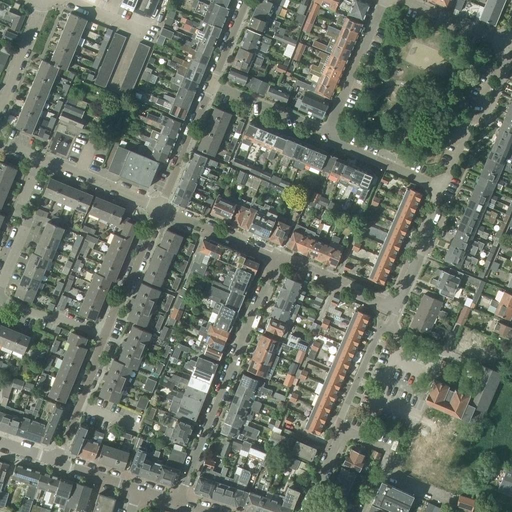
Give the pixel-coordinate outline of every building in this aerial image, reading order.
[(145,17),(147,15),(152,0),(122,0),(120,7),(145,17)] [(194,0),(193,0),(191,4),(226,18),(229,10),(225,8),(211,2),(209,6),(201,3),(194,0)] [(206,0),(211,2),(225,8),(228,0),(206,0)] [(264,0),(259,0),(256,7),(271,13),(271,14),(279,17),(282,7),(264,0)] [(311,0),(311,1),(312,2),(311,3),(316,5),(316,4),(320,6),(325,7),(328,9),(335,12),(337,6),(337,7),(339,1),(339,0),(311,0)] [(347,0),(339,0),(339,1),(367,14),(370,5),(366,3),(367,0),(360,0),(360,1),(358,0),(348,0),(347,0)] [(458,0),(454,9),(460,12),(464,2),(460,0),(458,0)] [(503,3),(496,0),(487,0),(484,8),(499,14),(503,3)] [(339,1),(337,7),(349,12),(348,16),(363,22),(367,14),(339,1)] [(309,7),(307,12),(309,13),(316,16),(320,6),(316,4),(316,5),(311,3),(309,7)] [(191,4),(190,7),(196,9),(194,12),(204,16),(204,18),(203,20),(201,19),(200,20),(201,21),(202,21),(206,23),(221,29),(223,26),(226,18),(191,4)] [(296,13),(303,16),(307,6),(300,4),(296,13)] [(499,14),(484,8),(480,6),(475,17),(480,19),(480,20),(494,25),(499,14)] [(256,7),(253,16),(273,25),(278,27),(280,24),(275,21),(269,19),(271,14),(271,13),(256,7)] [(8,16),(15,18),(10,29),(16,32),(23,15),(10,10),(8,16)] [(167,17),(173,20),(176,13),(170,11),(167,17)] [(296,13),(298,14),(294,22),(302,25),(305,17),(303,16),(296,13)] [(309,13),(306,22),(313,25),(316,16),(309,13)] [(68,22),(84,29),(87,20),(71,14),(68,22)] [(339,15),(335,24),(342,27),(358,33),(362,25),(339,15)] [(253,16),(249,26),(264,32),(266,27),(271,29),(273,25),(253,16)] [(173,20),(167,17),(165,24),(171,26),(173,20)] [(187,19),(185,24),(192,27),(218,38),(221,29),(206,23),(202,21),(201,21),(200,20),(199,24),(193,22),(187,19)] [(84,29),(68,22),(64,30),(81,37),(84,29)] [(185,24),(183,29),(190,32),(194,33),(192,38),(193,39),(199,41),(214,47),(218,38),(192,27),(185,24)] [(329,27),(327,31),(354,43),(358,33),(342,27),(340,32),(329,27)] [(160,35),(171,40),(174,33),(163,28),(160,35)] [(108,29),(105,38),(109,40),(113,31),(108,29)] [(81,37),(64,30),(61,38),(77,45),(81,37)] [(271,40),(247,30),(243,39),(268,49),(271,40)] [(14,44),(18,36),(6,31),(3,40),(14,44)] [(327,31),(325,35),(331,38),(329,42),(350,51),(354,43),(327,31)] [(126,38),(115,33),(112,39),(124,43),(126,38)] [(281,42),(283,36),(275,33),(272,38),(281,42)] [(283,36),(281,42),(295,47),(297,42),(284,36),(283,36)] [(77,45),(61,38),(58,47),(74,53),(77,45)] [(105,38),(101,46),(106,48),(109,40),(105,38)] [(110,45),(121,49),(124,43),(112,39),(110,45)] [(184,45),(210,56),(214,47),(199,41),(193,39),(192,42),(186,40),(184,45)] [(268,49),(243,39),(240,47),(255,54),(257,49),(266,53),(268,49)] [(313,42),(312,45),(319,49),(346,60),(350,51),(329,42),(327,47),(316,42),(315,43),(313,42)] [(151,48),(139,43),(137,49),(148,53),(151,48)] [(180,43),(177,48),(187,52),(193,54),(191,59),(206,65),(210,56),(184,45),(180,43)] [(302,55),(306,46),(299,43),(295,52),(296,53),(295,54),(301,57),(302,55)] [(108,50),(119,55),(121,49),(110,45),(108,50)] [(101,46),(98,54),(103,56),(106,48),(101,46)] [(54,55),(70,62),(74,53),(58,47),(54,55)] [(240,47),(236,57),(260,67),(263,58),(254,55),(255,54),(240,47)] [(148,53),(137,49),(135,55),(146,59),(148,53)] [(106,56),(117,60),(119,55),(108,50),(106,56)] [(317,57),(321,58),(320,62),(342,71),(345,62),(319,51),(317,57)] [(0,72),(1,73),(4,65),(8,55),(0,52),(0,72)] [(151,58),(151,57),(149,62),(153,64),(157,55),(153,53),(151,58)] [(98,54),(94,63),(99,65),(103,56),(98,54)] [(54,55),(51,63),(59,67),(67,70),(70,62),(54,55)] [(146,59),(135,55),(132,60),(144,65),(146,59)] [(103,62),(115,66),(117,60),(106,56),(103,62)] [(172,61),(203,74),(206,65),(191,59),(186,57),(184,61),(180,60),(174,57),(172,61)] [(232,66),(247,72),(249,67),(264,74),(266,69),(260,67),(236,57),(232,66)] [(51,63),(43,60),(39,68),(55,75),(59,67),(51,63)] [(130,66),(141,71),(144,65),(132,60),(130,66)] [(169,60),(167,65),(174,68),(173,69),(177,70),(177,71),(176,74),(184,77),(199,84),(203,74),(172,61),(169,60)] [(101,67),(112,72),(115,66),(103,62),(101,67)] [(318,67),(312,65),(311,69),(337,81),(342,71),(320,62),(318,67)] [(278,64),(275,71),(284,75),(287,68),(278,64)] [(141,71),(130,66),(128,72),(139,76),(141,71)] [(99,73),(110,77),(112,72),(101,67),(99,73)] [(36,77),(52,84),(55,75),(39,68),(36,77)] [(243,86),(250,88),(249,90),(264,95),(269,85),(231,69),(227,79),(243,86)] [(318,78),(316,83),(334,90),(337,81),(311,69),(309,74),(318,78)] [(125,77),(137,82),(139,76),(128,72),(125,77)] [(151,75),(144,72),(142,79),(149,82),(153,75),(151,74),(151,75)] [(97,79),(108,83),(110,77),(99,73),(97,79)] [(172,78),(170,82),(172,83),(195,93),(199,84),(184,77),(176,74),(174,79),(172,78)] [(32,85),(49,92),(52,84),(36,77),(32,85)] [(123,83),(134,88),(137,82),(125,77),(123,83)] [(94,84),(106,89),(108,83),(97,79),(94,84)] [(297,81),(296,85),(329,99),(334,90),(316,83),(312,81),(310,86),(297,81)] [(121,89),(132,93),(134,88),(123,83),(121,89)] [(171,85),(170,88),(172,89),(178,91),(176,95),(191,102),(195,93),(172,83),(171,85)] [(286,91),(288,87),(280,84),(278,88),(276,87),(274,86),(272,85),(271,87),(270,87),(266,96),(286,104),(290,93),(286,91)] [(49,92),(32,85),(29,94),(45,100),(49,92)] [(118,94),(130,99),(132,93),(121,89),(118,94)] [(75,91),(72,97),(78,99),(80,93),(75,91)] [(25,102),(42,109),(45,100),(29,94),(25,102)] [(322,118),(328,104),(305,94),(299,109),(319,118),(322,118)] [(162,100),(188,111),(191,102),(176,95),(175,99),(164,95),(162,100)] [(70,96),(67,104),(76,108),(79,100),(78,99),(72,97),(70,96)] [(158,98),(156,103),(163,106),(165,107),(170,109),(169,114),(184,120),(188,111),(162,100),(158,98)] [(22,111),(38,117),(42,109),(25,102),(22,111)] [(67,104),(64,112),(73,115),(82,119),(85,112),(76,108),(67,104)] [(211,116),(228,124),(232,115),(215,108),(211,116)] [(18,119),(34,126),(38,117),(22,111),(18,119)] [(64,112),(60,120),(81,128),(85,120),(82,119),(73,115),(64,112)] [(146,118),(179,132),(182,124),(166,117),(163,116),(161,115),(159,118),(148,113),(146,118)] [(137,114),(135,118),(156,127),(156,128),(161,130),(160,134),(175,140),(179,132),(146,118),(137,114)] [(237,123),(239,116),(232,114),(230,121),(237,123)] [(511,116),(506,114),(502,121),(511,125),(511,116)] [(208,125),(225,132),(228,124),(211,116),(208,125)] [(15,128),(31,134),(34,126),(18,119),(15,128)] [(511,125),(502,121),(499,129),(511,134),(511,125)] [(242,142),(241,143),(250,146),(252,143),(259,126),(250,122),(243,139),(242,142)] [(204,133),(221,140),(225,132),(208,125),(204,133)] [(259,126),(252,143),(262,147),(269,130),(259,126)] [(511,134),(499,129),(496,136),(511,143),(511,134)] [(269,130),(262,147),(266,149),(263,157),(268,160),(278,134),(269,130)] [(69,155),(73,136),(60,133),(57,143),(53,142),(51,151),(69,155)] [(201,142),(217,149),(221,140),(204,133),(201,142)] [(151,139),(172,148),(175,140),(160,134),(158,138),(153,135),(151,139)] [(278,134),(268,160),(272,161),(276,153),(280,155),(287,138),(278,134)] [(143,135),(142,139),(150,142),(149,143),(148,146),(169,155),(172,148),(151,139),(143,135)] [(287,138),(280,155),(285,157),(282,165),(283,165),(280,171),(284,172),(290,159),(298,141),(288,136),(287,138)] [(511,143),(496,136),(493,144),(511,151),(511,143)] [(298,141),(290,159),(295,161),(293,166),(298,169),(308,145),(298,141)] [(197,150),(214,157),(217,149),(201,142),(197,150)] [(511,151),(493,144),(490,151),(511,160),(511,159),(511,151)] [(308,145),(298,169),(303,171),(305,166),(305,165),(310,167),(318,149),(308,145)] [(108,171),(119,176),(148,188),(158,163),(129,151),(118,146),(108,171)] [(139,148),(137,152),(159,161),(165,164),(169,155),(148,146),(146,151),(139,148)] [(318,149),(310,167),(320,171),(327,154),(327,155),(328,153),(318,149)] [(490,151),(487,159),(509,169),(509,168),(511,165),(510,164),(511,162),(511,160),(490,151)] [(192,152),(189,160),(201,166),(210,169),(211,166),(216,168),(218,163),(192,152)] [(327,154),(320,171),(325,174),(329,175),(336,159),(327,155),(327,154)] [(233,163),(232,165),(241,169),(244,162),(242,161),(235,158),(233,163)] [(336,159),(329,175),(339,179),(346,163),(336,159)] [(487,159),(483,167),(499,173),(501,170),(507,172),(511,174),(511,169),(509,168),(509,169),(487,159)] [(189,160),(185,169),(206,178),(221,184),(223,179),(208,173),(210,169),(201,166),(189,160)] [(244,162),(241,169),(250,173),(250,172),(251,172),(253,166),(244,162)] [(0,226),(4,216),(0,214),(0,211),(18,167),(7,163),(5,165),(0,163),(0,226)] [(346,163),(339,179),(348,183),(355,167),(346,163)] [(253,166),(251,172),(260,176),(262,171),(263,170),(253,166)] [(348,183),(343,197),(347,199),(353,187),(357,189),(365,171),(355,167),(348,183)] [(202,186),(206,178),(185,169),(182,177),(197,183),(202,186)] [(479,177),(502,186),(505,187),(506,184),(497,180),(498,176),(483,169),(479,177)] [(240,171),(235,182),(244,186),(249,175),(240,171)] [(260,176),(260,177),(269,181),(272,175),(270,174),(263,171),(262,171),(260,176)] [(357,189),(355,194),(360,196),(359,199),(364,201),(368,191),(369,191),(375,175),(372,174),(365,171),(357,189)] [(249,175),(244,186),(245,185),(257,190),(259,185),(261,180),(249,175)] [(272,175),(269,181),(279,186),(281,180),(281,179),(272,175)] [(208,198),(210,193),(195,187),(197,183),(182,177),(179,185),(206,197),(208,198)] [(502,186),(479,177),(476,184),(492,191),(493,187),(500,190),(502,186)] [(50,179),(43,195),(54,200),(61,183),(50,179)] [(281,180),(279,186),(289,190),(291,184),(281,180)] [(64,204),(71,188),(61,183),(54,200),(64,204)] [(267,188),(264,193),(267,194),(269,189),(276,192),(278,187),(269,183),(267,188)] [(291,184),(289,190),(299,194),(301,188),(291,184)] [(492,191),(476,184),(473,192),(495,202),(497,198),(490,195),(492,191)] [(190,200),(192,197),(212,205),(214,200),(208,198),(206,197),(179,185),(175,193),(190,200)] [(278,187),(276,192),(286,196),(288,191),(278,187)] [(71,188),(64,204),(75,208),(82,192),(71,188)] [(301,188),(299,194),(308,198),(311,192),(301,188)] [(422,195),(407,188),(402,200),(417,206),(422,195)] [(86,213),(92,196),(82,192),(75,208),(86,213)] [(495,202),(473,192),(469,199),(485,206),(487,203),(494,205),(495,202)] [(171,202),(203,215),(207,217),(211,209),(190,200),(175,193),(171,202)] [(314,193),(311,201),(317,204),(321,196),(314,193)] [(97,194),(89,213),(98,217),(106,198),(97,194)] [(217,197),(210,213),(219,217),(226,201),(217,197)] [(219,217),(223,219),(223,220),(228,222),(228,221),(229,221),(237,201),(227,197),(226,201),(219,217)] [(245,219),(244,219),(240,227),(248,231),(259,205),(254,203),(256,198),(254,197),(251,204),(248,211),(248,212),(245,219)] [(295,212),(291,220),(297,223),(305,204),(307,200),(300,197),(294,212),(295,212)] [(321,197),(318,204),(326,207),(329,200),(321,197)] [(106,198),(98,217),(108,221),(116,202),(106,198)] [(237,201),(229,221),(229,222),(240,227),(244,219),(245,219),(248,212),(248,211),(251,204),(238,199),(237,201)] [(469,199),(466,207),(495,219),(497,214),(491,212),(490,213),(484,210),(485,206),(469,199)] [(307,200),(305,204),(315,209),(324,212),(326,207),(318,204),(317,204),(311,201),(308,200),(307,200)] [(402,200),(400,205),(397,211),(412,217),(417,206),(402,200)] [(326,210),(335,213),(338,204),(330,201),(326,210)] [(116,202),(108,221),(118,225),(122,215),(124,209),(118,206),(120,203),(116,202)] [(264,207),(259,205),(248,231),(258,235),(269,210),(270,207),(269,206),(265,205),(264,207)] [(480,217),(487,220),(486,222),(493,225),(495,219),(466,207),(463,215),(479,221),(480,217)] [(35,215),(42,217),(46,219),(48,213),(38,209),(35,215)] [(278,214),(269,210),(258,235),(267,239),(269,234),(271,229),(278,214)] [(412,217),(397,211),(392,222),(407,229),(412,217)] [(56,223),(59,218),(53,215),(50,221),(56,223)] [(117,227),(123,230),(120,237),(134,242),(136,238),(132,236),(138,222),(122,215),(118,225),(117,227)] [(463,215),(460,223),(482,232),(484,228),(477,225),(479,221),(463,215)] [(269,234),(270,235),(268,239),(283,246),(291,227),(284,224),(286,220),(278,217),(273,229),(271,229),(269,234)] [(365,218),(362,217),(360,222),(369,226),(371,222),(365,219),(365,218)] [(59,218),(56,223),(63,226),(65,220),(59,218)] [(303,235),(296,251),(306,255),(320,223),(316,221),(309,238),(303,235)] [(369,226),(360,222),(358,227),(367,230),(369,226)] [(407,229),(392,222),(387,234),(402,240),(407,229)] [(47,223),(45,229),(43,233),(59,240),(64,229),(47,223)] [(324,225),(320,223),(306,255),(316,259),(323,243),(317,241),(324,225)] [(474,233),(480,236),(480,237),(486,240),(488,234),(482,232),(460,223),(456,230),(472,237),(474,233)] [(72,229),(72,230),(78,232),(80,227),(74,224),(72,229)] [(306,229),(296,225),(287,247),(296,251),(303,235),(306,229)] [(494,237),(495,238),(499,240),(503,232),(499,230),(498,229),(494,237)] [(163,238),(179,245),(182,237),(166,230),(163,238)] [(476,247),(478,248),(481,249),(484,244),(477,242),(477,243),(471,240),(472,237),(456,230),(453,238),(476,247)] [(43,233),(42,236),(39,244),(55,250),(59,240),(43,233)] [(402,240),(387,234),(383,245),(397,251),(402,240)] [(134,242),(120,237),(115,235),(110,245),(129,252),(134,242)] [(329,246),(323,243),(316,259),(326,263),(337,237),(333,236),(329,246)] [(340,239),(337,237),(326,263),(335,268),(344,247),(338,245),(340,239)] [(159,247),(176,254),(179,245),(163,238),(159,247)] [(450,245),(466,252),(474,256),(478,248),(476,247),(453,238),(450,245)] [(203,241),(199,251),(211,257),(213,257),(219,244),(210,240),(209,243),(203,241)] [(499,248),(497,254),(502,256),(504,251),(505,251),(507,246),(501,243),(499,248)] [(39,244),(36,250),(34,254),(51,261),(55,250),(39,244)] [(219,244),(213,257),(227,263),(233,250),(219,244)] [(106,255),(125,262),(129,252),(110,245),(106,255)] [(378,256),(392,262),(397,251),(383,245),(378,256)] [(447,253),(454,256),(469,262),(475,264),(477,259),(471,257),(470,258),(464,255),(466,252),(450,245),(447,253)] [(73,246),(69,257),(74,259),(78,248),(73,246)] [(176,254),(159,247),(157,246),(153,254),(170,261),(173,253),(175,254),(176,254)] [(233,250),(227,263),(237,268),(241,269),(246,255),(233,250)] [(199,251),(194,261),(202,264),(207,267),(211,257),(199,251)] [(32,253),(32,255),(28,263),(45,270),(49,261),(50,261),(51,261),(34,254),(32,253)] [(447,253),(443,260),(459,267),(461,263),(468,266),(469,262),(454,256),(447,253)] [(150,263),(166,270),(170,261),(153,254),(150,263)] [(102,264),(121,272),(125,262),(106,255),(102,264)] [(246,255),(241,269),(254,275),(255,275),(260,264),(254,262),(255,259),(246,255)] [(373,267),(387,274),(392,262),(378,256),(373,267)] [(64,266),(70,269),(72,263),(67,260),(64,266)] [(194,261),(190,272),(194,274),(203,277),(207,267),(202,264),(194,261)] [(28,263),(26,269),(23,275),(40,281),(45,270),(28,263)] [(146,271),(163,278),(166,270),(150,263),(146,271)] [(98,274),(117,282),(121,272),(102,264),(98,274)] [(70,269),(64,266),(62,273),(67,275),(70,269)] [(368,279),(383,285),(387,274),(373,267),(368,279)] [(483,268),(481,267),(477,276),(483,279),(487,269),(483,268)] [(229,271),(227,275),(250,284),(254,275),(241,269),(237,268),(235,273),(229,271)] [(435,275),(440,276),(438,279),(458,287),(464,274),(450,268),(448,273),(442,271),(438,269),(435,275)] [(143,280),(159,287),(163,278),(146,271),(143,280)] [(190,272),(183,288),(187,290),(194,274),(190,272)] [(117,282),(98,274),(95,273),(91,284),(109,291),(113,281),(117,283),(117,282)] [(23,275),(23,276),(19,285),(40,294),(42,290),(37,288),(40,281),(23,275)] [(66,285),(71,287),(75,277),(70,275),(66,285)] [(228,276),(226,281),(231,283),(229,288),(245,295),(250,284),(227,275),(227,276),(228,276)] [(481,281),(470,276),(467,282),(479,287),(481,281)] [(286,277),(282,287),(298,294),(304,296),(305,293),(300,290),(302,284),(286,277)] [(435,286),(441,289),(439,294),(453,300),(458,287),(438,279),(438,281),(433,279),(431,284),(435,286)] [(481,281),(479,287),(476,295),(480,296),(486,283),(481,281)] [(56,288),(61,290),(64,284),(58,282),(56,288)] [(213,282),(207,298),(216,302),(222,304),(239,311),(245,295),(229,288),(213,282)] [(160,291),(141,283),(137,292),(156,300),(160,291)] [(172,288),(168,287),(167,290),(175,294),(178,285),(174,283),(172,288)] [(87,293),(105,301),(109,291),(91,284),(87,293)] [(19,285),(16,292),(14,296),(31,303),(34,296),(38,297),(40,294),(19,285)] [(282,287),(278,296),(294,303),(296,299),(302,301),(302,300),(304,296),(298,294),(282,287)] [(61,290),(56,288),(53,294),(59,297),(61,290)] [(183,288),(180,296),(184,298),(187,300),(191,291),(187,290),(183,288)] [(511,294),(505,291),(500,303),(511,308),(511,294)] [(135,299),(132,298),(131,300),(153,309),(156,300),(137,292),(135,299)] [(105,301),(87,293),(82,303),(101,311),(105,301)] [(315,301),(321,304),(324,296),(318,294),(315,301)] [(68,297),(62,295),(57,309),(62,311),(68,297)] [(165,304),(170,306),(174,297),(169,295),(165,304)] [(334,295),(330,305),(336,307),(338,303),(340,297),(334,295)] [(442,303),(423,295),(418,306),(445,318),(447,313),(441,311),(440,311),(439,311),(442,303)] [(472,303),(469,308),(474,310),(480,296),(476,295),(472,303)] [(278,296),(274,306),(296,315),(300,306),(294,303),(278,296)] [(187,301),(178,298),(174,308),(183,311),(187,301)] [(467,298),(464,305),(469,307),(472,300),(467,298)] [(131,300),(130,303),(133,304),(130,310),(149,318),(153,309),(131,300)] [(321,304),(315,301),(312,307),(319,310),(321,304)] [(491,301),(489,305),(497,309),(495,313),(510,320),(511,314),(511,308),(500,303),(499,304),(491,301)] [(214,308),(212,312),(213,312),(213,313),(234,321),(236,317),(237,317),(239,313),(238,313),(239,311),(222,304),(216,302),(213,308),(214,308)] [(101,311),(82,303),(78,313),(97,321),(101,311)] [(274,306),(270,315),(272,316),(291,324),(292,325),(296,315),(274,306)] [(329,306),(327,312),(333,314),(333,315),(339,318),(341,313),(337,312),(338,310),(335,309),(335,308),(329,306)] [(445,318),(418,306),(413,318),(432,326),(436,316),(438,317),(438,318),(444,320),(445,318)] [(464,326),(466,321),(471,309),(464,307),(457,323),(464,326)] [(174,308),(171,317),(176,320),(179,321),(182,312),(179,310),(178,310),(174,308)] [(126,319),(145,327),(149,318),(130,310),(126,319)] [(370,316),(355,310),(350,321),(365,328),(370,316)] [(213,313),(209,322),(214,325),(213,325),(214,325),(230,331),(230,330),(231,331),(233,326),(232,326),(234,321),(213,313)] [(309,314),(307,320),(313,322),(316,316),(309,314)] [(267,325),(265,330),(285,338),(291,324),(272,316),(271,318),(270,319),(268,320),(266,323),(267,325)] [(167,327),(166,327),(172,330),(176,320),(171,317),(170,317),(167,327)] [(432,326),(413,318),(409,327),(436,338),(438,334),(432,332),(432,333),(430,332),(432,326)] [(365,328),(350,321),(345,333),(360,339),(365,328)] [(162,324),(157,322),(153,331),(158,333),(162,324)] [(202,326),(200,330),(226,341),(230,331),(214,325),(213,325),(214,325),(209,322),(206,328),(202,326)] [(511,328),(497,322),(493,331),(510,338),(511,334),(511,328)] [(317,324),(313,333),(318,335),(321,327),(326,330),(328,326),(322,323),(321,325),(317,324)] [(0,325),(0,345),(2,346),(9,329),(3,327),(0,325)] [(151,334),(133,326),(129,335),(148,343),(151,334)] [(164,326),(159,339),(167,342),(170,334),(179,338),(181,333),(172,330),(166,327),(167,327),(164,326)] [(2,346),(1,349),(11,353),(12,350),(19,333),(9,329),(2,346)] [(200,330),(198,334),(203,336),(201,342),(223,351),(222,350),(226,341),(200,330)] [(67,341),(70,342),(86,349),(87,346),(84,345),(87,339),(71,332),(67,341)] [(19,333),(12,350),(23,354),(29,338),(23,335),(19,333)] [(360,339),(345,333),(340,345),(355,351),(360,339)] [(125,344),(147,353),(148,349),(146,348),(148,343),(129,335),(125,344)] [(286,345),(262,335),(260,341),(259,341),(257,344),(258,345),(258,346),(274,353),(279,355),(281,348),(288,351),(290,347),(290,346),(286,345)] [(290,347),(305,353),(307,348),(308,345),(309,342),(290,335),(286,345),(290,346),(290,347)] [(86,349),(70,342),(66,352),(86,359),(87,356),(84,355),(86,349)] [(193,345),(192,349),(219,361),(223,351),(201,342),(199,347),(193,345)] [(121,353),(140,361),(142,356),(145,357),(147,353),(125,344),(121,353)] [(355,351),(340,345),(335,356),(350,362),(355,351)] [(252,359),(268,366),(274,368),(279,357),(273,355),(274,353),(258,346),(256,350),(255,350),(253,354),(254,355),(252,359)] [(312,346),(307,358),(313,360),(318,349),(312,346)] [(171,353),(170,357),(176,359),(178,353),(172,351),(171,353)] [(86,359),(66,352),(63,360),(79,367),(81,361),(84,362),(86,359)] [(121,353),(118,362),(132,368),(136,370),(140,362),(140,361),(121,353)] [(330,368),(338,371),(336,375),(343,378),(350,362),(335,356),(330,368)] [(189,362),(186,361),(186,363),(213,374),(217,365),(199,358),(196,363),(190,360),(189,362)] [(249,365),(249,366),(247,371),(264,378),(268,366),(252,359),(252,361),(250,361),(249,365)] [(79,367),(63,360),(59,369),(78,377),(80,374),(77,373),(79,367)] [(117,362),(113,361),(110,369),(128,377),(132,368),(118,362),(117,362)] [(184,368),(193,371),(191,377),(209,384),(213,374),(186,363),(184,368)] [(18,368),(11,365),(9,372),(16,374),(17,370),(18,368)] [(430,405),(459,418),(469,423),(469,422),(478,426),(501,374),(481,365),(468,394),(454,388),(456,385),(449,382),(447,386),(433,379),(422,402),(430,405)] [(330,368),(323,384),(338,390),(343,378),(336,375),(338,371),(330,368)] [(78,377),(59,369),(56,378),(72,384),(74,378),(77,379),(78,377)] [(106,378),(128,387),(130,382),(126,381),(128,377),(110,369),(106,378)] [(304,381),(308,372),(302,370),(302,371),(298,369),(292,384),(295,386),(298,379),(304,381)] [(171,379),(179,382),(206,392),(209,384),(191,377),(189,381),(172,374),(171,379)] [(243,375),(239,384),(261,392),(262,393),(270,397),(272,391),(263,388),(265,383),(243,375)] [(175,385),(186,389),(184,394),(202,402),(206,392),(179,382),(171,379),(165,376),(161,385),(173,390),(175,385)] [(72,384),(56,378),(52,387),(71,395),(72,391),(69,390),(72,384)] [(102,387),(121,394),(123,390),(126,391),(128,387),(106,378),(102,387)] [(145,384),(154,388),(156,382),(147,378),(145,384)] [(0,421),(6,406),(10,392),(11,390),(12,388),(13,387),(12,386),(14,379),(4,388),(2,394),(3,400),(0,406),(0,421)] [(14,379),(12,386),(13,387),(12,388),(21,391),(22,389),(24,382),(14,379)] [(24,382),(22,389),(32,392),(34,385),(24,382)] [(154,388),(145,384),(143,389),(152,393),(154,388)] [(239,384),(235,394),(251,400),(254,401),(256,396),(260,398),(262,393),(261,392),(239,384)] [(323,384),(319,395),(333,401),(338,390),(323,384)] [(52,387),(50,392),(49,396),(64,402),(67,396),(70,397),(71,395),(52,387)] [(121,394),(102,387),(99,396),(117,403),(121,394)] [(176,397),(168,394),(166,398),(172,400),(198,411),(202,402),(184,394),(184,395),(178,392),(176,397)] [(235,394),(232,404),(254,412),(265,417),(267,412),(256,408),(249,405),(251,400),(235,394)] [(319,395),(314,407),(328,413),(333,401),(319,395)] [(149,400),(140,396),(138,402),(147,405),(149,400)] [(296,399),(290,397),(286,409),(290,410),(292,403),(295,404),(296,399)] [(34,413),(23,438),(32,441),(39,422),(35,421),(38,411),(42,400),(39,398),(36,408),(34,413)] [(196,420),(199,411),(198,411),(172,400),(168,410),(175,413),(175,415),(183,418),(184,415),(196,420)] [(39,422),(32,441),(40,444),(45,430),(50,417),(55,404),(47,401),(42,414),(39,422)] [(281,412),(284,403),(279,401),(276,409),(281,412)] [(136,407),(144,411),(147,405),(138,402),(136,407)] [(55,404),(50,417),(60,420),(65,407),(55,404)] [(232,404),(228,413),(250,422),(252,417),(254,412),(232,404)] [(6,406),(0,421),(0,429),(7,432),(15,409),(10,408),(10,407),(6,406)] [(22,417),(15,435),(23,438),(34,413),(36,408),(31,406),(29,411),(25,410),(24,412),(22,417)] [(314,407),(309,418),(323,425),(328,413),(314,407)] [(15,409),(7,432),(15,435),(22,417),(24,412),(20,410),(20,411),(15,409)] [(228,413),(224,423),(257,436),(258,435),(260,436),(261,432),(256,430),(247,427),(249,422),(250,422),(228,413)] [(184,419),(174,415),(169,427),(189,435),(193,426),(183,422),(184,419)] [(50,417),(45,430),(56,433),(60,420),(50,417)] [(309,418),(307,422),(304,430),(318,436),(323,425),(309,418)] [(224,423),(220,432),(236,439),(238,433),(249,438),(253,439),(256,440),(257,436),(224,423)] [(69,450),(71,453),(77,455),(84,438),(88,428),(81,425),(80,425),(69,450)] [(166,432),(171,434),(169,438),(185,445),(189,435),(169,427),(169,428),(162,425),(158,433),(164,435),(166,432)] [(88,440),(84,438),(77,455),(85,458),(96,431),(92,429),(88,440)] [(45,430),(40,444),(47,446),(51,445),(56,433),(45,430)] [(105,434),(96,431),(85,458),(94,460),(101,444),(97,443),(99,436),(103,438),(105,434)] [(285,447),(294,450),(293,452),(315,461),(319,452),(297,442),(288,439),(280,435),(272,432),(268,439),(269,439),(267,445),(277,449),(279,443),(286,445),(285,447)] [(138,449),(130,472),(132,472),(139,474),(147,453),(147,452),(148,450),(140,447),(143,440),(137,438),(135,446),(139,447),(138,449)] [(232,445),(241,448),(243,443),(234,440),(233,443),(232,445)] [(227,457),(232,445),(233,443),(227,441),(221,455),(227,457)] [(241,448),(240,450),(248,453),(252,444),(244,441),(243,443),(241,448)] [(103,444),(97,461),(106,464),(112,447),(103,444)] [(257,467),(258,467),(257,469),(260,470),(264,461),(267,451),(252,444),(248,453),(247,457),(259,461),(257,467)] [(267,451),(264,461),(262,467),(265,468),(269,458),(267,457),(269,453),(275,455),(277,449),(269,446),(267,451)] [(115,467),(121,450),(112,447),(106,464),(115,467)] [(162,464),(156,480),(165,483),(176,450),(173,449),(172,448),(166,466),(162,464)] [(124,470),(129,453),(121,450),(115,467),(124,470)] [(147,453),(139,474),(147,477),(154,461),(157,451),(156,451),(154,450),(153,450),(152,453),(151,452),(150,454),(147,453)] [(176,450),(165,483),(172,486),(175,484),(180,470),(181,470),(187,454),(181,452),(176,450)] [(349,468),(357,471),(358,472),(365,457),(350,450),(348,455),(347,455),(342,465),(349,468)] [(154,461),(147,477),(156,480),(162,464),(163,462),(158,460),(160,452),(157,451),(154,461)] [(289,458),(286,464),(292,466),(295,460),(290,458),(289,458)] [(199,476),(194,491),(195,493),(203,496),(212,471),(215,462),(206,460),(199,476)] [(0,491),(1,492),(1,491),(3,483),(8,465),(0,462),(0,491)] [(17,464),(12,478),(21,481),(26,467),(17,464)] [(300,464),(296,474),(303,477),(308,468),(300,464)] [(26,467),(21,481),(23,482),(27,483),(31,469),(26,467)] [(212,471),(203,496),(212,499),(224,467),(223,467),(221,474),(212,471)] [(229,468),(224,467),(212,499),(220,501),(229,478),(225,476),(229,468)] [(511,468),(508,467),(497,491),(511,496),(511,468)] [(348,470),(341,468),(332,488),(347,494),(357,471),(349,468),(348,470)] [(27,483),(29,484),(25,498),(24,498),(19,511),(28,511),(31,504),(35,492),(42,473),(31,469),(27,483)] [(242,469),(240,476),(229,504),(236,507),(239,505),(247,484),(250,476),(249,472),(242,469)] [(35,492),(31,504),(28,511),(40,511),(42,508),(33,505),(35,499),(37,500),(41,489),(46,491),(52,476),(42,473),(35,492)] [(233,479),(229,478),(220,501),(229,504),(240,476),(235,474),(233,479)] [(46,491),(51,492),(48,502),(53,505),(56,495),(62,479),(52,476),(46,491)] [(265,481),(255,511),(267,511),(272,499),(274,493),(267,491),(271,479),(267,477),(266,480),(265,481)] [(249,491),(243,507),(245,510),(250,511),(255,511),(265,481),(266,480),(261,478),(259,484),(255,494),(249,491)] [(56,495),(62,497),(57,511),(63,511),(73,483),(62,479),(56,495)] [(382,482),(372,502),(394,511),(406,511),(414,496),(382,482)] [(79,510),(77,511),(86,511),(94,490),(73,483),(63,511),(68,511),(70,507),(79,510)] [(1,492),(0,491),(0,506),(12,510),(16,496),(14,495),(16,488),(11,486),(8,493),(1,491),(1,492)] [(277,501),(272,499),(267,511),(280,511),(285,497),(289,488),(286,487),(283,496),(280,495),(277,501)] [(289,488),(285,497),(280,511),(291,511),(296,501),(299,492),(289,488)] [(99,494),(93,511),(111,511),(116,499),(99,494)] [(472,511),(476,501),(460,496),(456,507),(472,511)] [(323,511),(321,511),(334,511),(337,503),(338,499),(330,497),(324,511),(323,511)] [(344,511),(345,507),(342,506),(344,501),(338,499),(337,503),(334,511),(344,511)] [(425,511),(427,511),(433,511),(436,505),(428,502),(425,511)]
